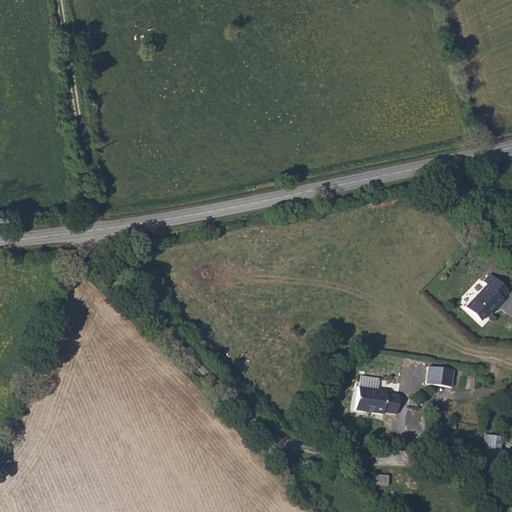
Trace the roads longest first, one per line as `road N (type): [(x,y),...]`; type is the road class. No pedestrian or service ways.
road 1 (track): [(60,0),(105,263),(175,347),(262,430),(295,450),(511,481)]
road 2 (tertiary): [(0,240),(194,213),(511,146)]
